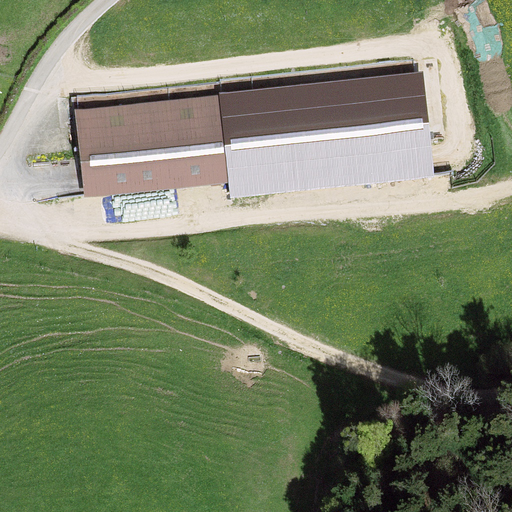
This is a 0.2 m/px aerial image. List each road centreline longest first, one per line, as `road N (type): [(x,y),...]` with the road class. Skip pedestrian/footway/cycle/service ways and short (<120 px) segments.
road 1 (track): [(54,236),(407,381),(472,396),(511,390)]
road 2 (track): [(511,185),(190,228),(54,236)]
road 3 (residential): [(0,149),(60,50),(109,0)]
